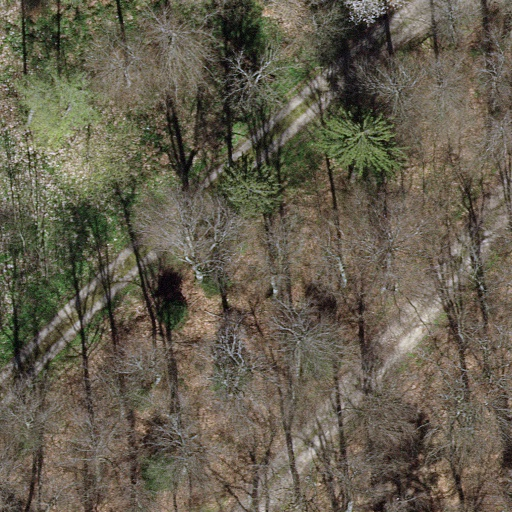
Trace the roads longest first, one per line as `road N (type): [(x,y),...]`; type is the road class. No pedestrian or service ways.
road 1 (track): [(0,390),(432,0)]
road 2 (track): [(511,205),(256,511)]
